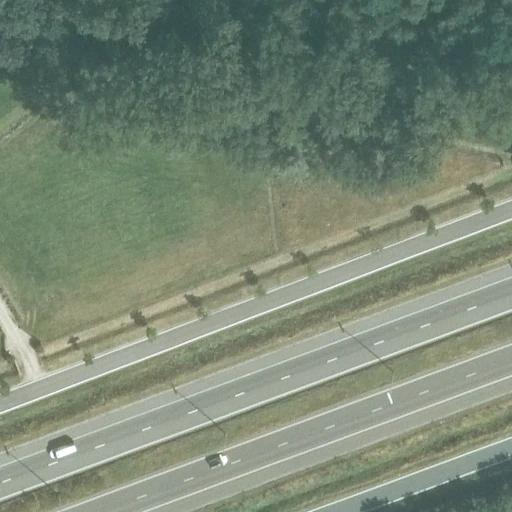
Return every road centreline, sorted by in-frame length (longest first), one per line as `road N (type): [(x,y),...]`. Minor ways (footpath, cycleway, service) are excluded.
road 1 (tertiary): [(0,403),(511,211)]
road 2 (motorway): [(511,290),(0,481)]
road 3 (motorway): [(106,511),(511,361)]
road 4 (tertiary): [(511,448),(342,511)]
